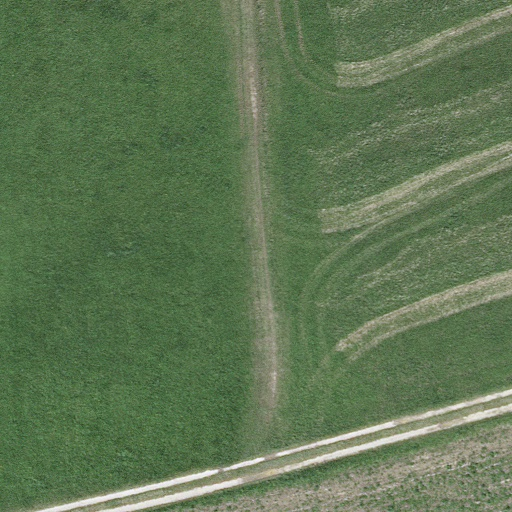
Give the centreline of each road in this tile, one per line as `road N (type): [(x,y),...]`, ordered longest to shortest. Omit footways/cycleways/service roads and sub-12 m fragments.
road 1 (track): [(292,471),(274,350),(249,0)]
road 2 (track): [(105,511),(511,410)]
